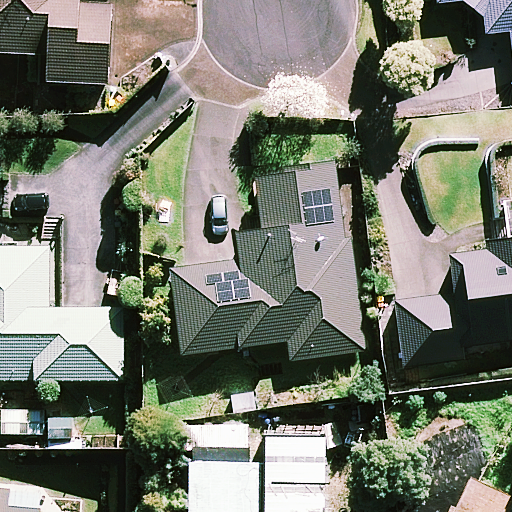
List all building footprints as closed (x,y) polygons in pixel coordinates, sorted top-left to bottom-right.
[(0,0),(0,60),(49,63),(48,87),(108,89),(112,8),(79,7),(79,0),(0,0)] [(511,0),(442,0),(444,5),(461,2),(487,21),(489,38),(511,35),(511,43),(511,0)] [(347,249),(337,169),(259,179),(267,236),(239,240),(242,265),(173,274),(183,359),(289,345),(291,364),(365,355),(351,248),(347,249)] [(460,353),(511,346),(511,246),(454,254),(460,298),(397,307),(405,371),(462,363),(460,353)] [(0,251),(0,384),(124,384),(123,311),(64,311),(49,311),(49,251),(0,251)] [(76,417),(45,416),(46,404),(3,403),(2,427),(2,440),(76,441),(76,417)] [(262,511),(264,469),(205,468),(203,511),(262,511)] [(40,511),(41,494),(0,492),(0,511),(40,511)]
